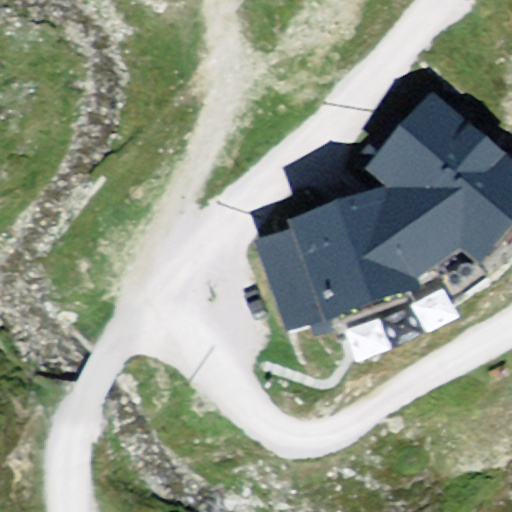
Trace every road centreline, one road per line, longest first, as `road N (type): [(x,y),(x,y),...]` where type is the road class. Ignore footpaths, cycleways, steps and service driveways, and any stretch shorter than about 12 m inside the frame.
road 1 (track): [(141,331),(436,0)]
road 2 (track): [(511,330),(296,443),(266,430),(211,362),(141,331)]
road 3 (track): [(141,331),(80,407),(57,463),(60,511)]
